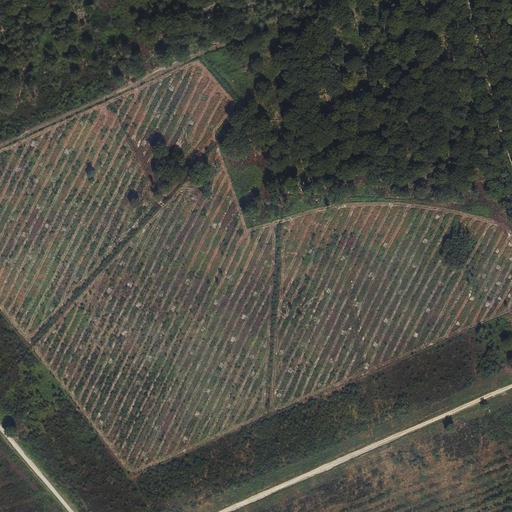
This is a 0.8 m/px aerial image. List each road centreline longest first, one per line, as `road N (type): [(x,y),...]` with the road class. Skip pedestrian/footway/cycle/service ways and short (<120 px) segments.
road 1 (track): [(0,145),(324,0)]
road 2 (track): [(227,511),(511,385)]
